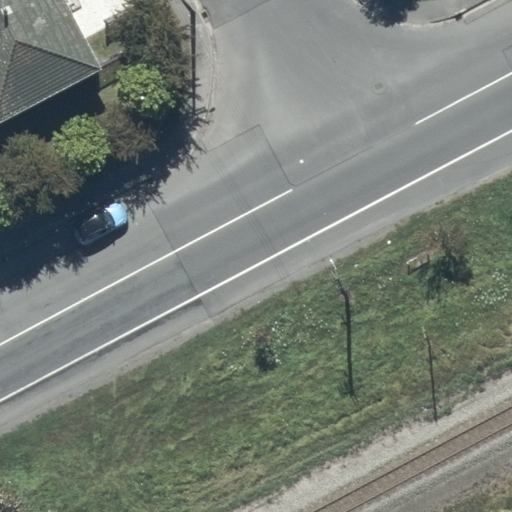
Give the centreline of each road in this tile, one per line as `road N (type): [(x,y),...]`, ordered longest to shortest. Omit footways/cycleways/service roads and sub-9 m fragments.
road 1 (secondary): [(0,348),(365,154)]
road 2 (residential): [(283,0),(365,154)]
road 3 (secondary): [(365,154),(511,79)]
